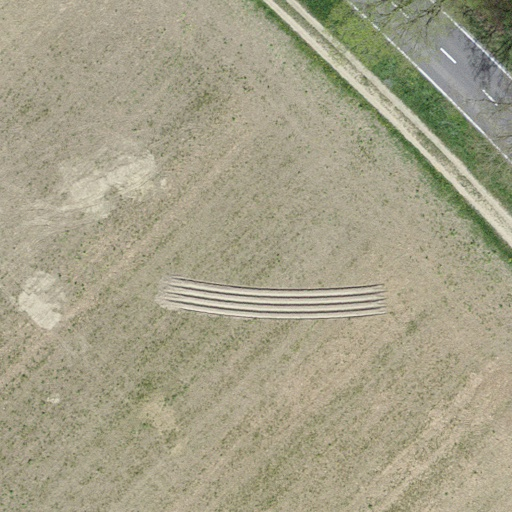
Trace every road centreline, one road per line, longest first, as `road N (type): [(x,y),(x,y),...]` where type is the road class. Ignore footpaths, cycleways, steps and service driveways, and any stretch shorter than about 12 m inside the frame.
road 1 (track): [(268,0),(511,234)]
road 2 (primary): [(371,0),(511,136)]
